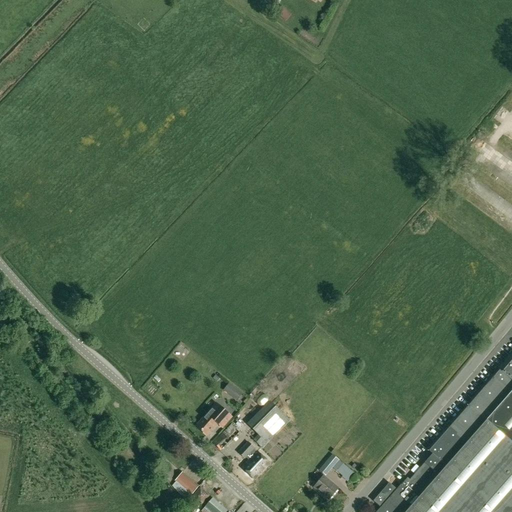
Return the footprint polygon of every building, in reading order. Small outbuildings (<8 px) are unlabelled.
[(277,13),(286,21),(291,15),(282,6),(277,13)] [(377,511),(511,511),(511,360),(502,372),(499,370),(428,451),(432,454),(424,463),(409,480),(407,478),(402,484),(377,511)] [(228,384),(222,391),(231,397),(237,401),(242,394),(236,390),(228,384)] [(246,424),(258,435),(253,440),(262,449),(290,421),(269,401),(246,424)] [(207,412),(195,426),(207,437),(218,424),(222,428),(231,418),(216,404),(208,413),(207,412)] [(212,442),(220,451),(240,433),(232,424),(212,442)] [(246,458),(249,461),(242,468),(255,480),(270,464),(248,442),(238,452),(245,459),(246,458)] [(332,468),(338,461),(339,460),(332,454),(319,470),(325,476),(332,468)] [(338,461),(332,468),(347,481),(354,473),(339,460),(338,461)] [(174,481),(191,495),(199,486),(182,472),(174,481)] [(314,487),(329,500),(338,489),(323,476),(314,487)] [(200,487),(192,497),(201,506),(210,496),(200,487)] [(201,511),(226,511),(227,511),(213,498),(201,511)]
